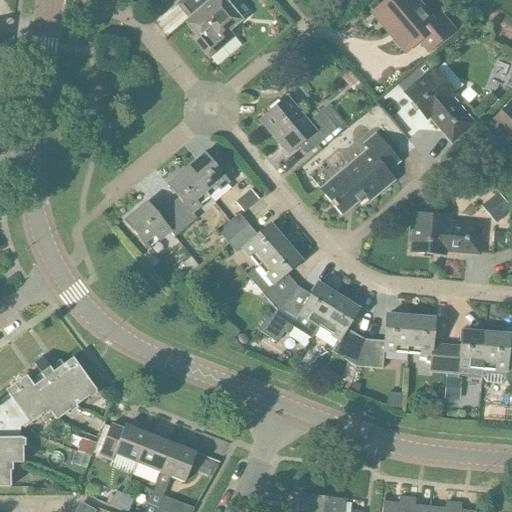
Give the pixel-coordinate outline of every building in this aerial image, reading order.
[(188,20),(185,23),(195,34),(191,37),(209,58),(227,44),(222,37),(229,31),(235,26),(242,21),(248,15),(248,11),(243,6),(239,6),(233,0),(203,0),(207,4),(188,20)] [(416,0),(388,0),(372,14),(373,15),(375,12),(397,38),(394,40),(405,54),(419,42),(428,53),(454,31),(442,16),(435,22),(416,0)] [(274,20),(273,25),(276,29),(281,30),(285,27),(286,22),(283,18),(278,17),(274,20)] [(115,51),(113,51),(104,50),(103,61),(114,63),(115,51)] [(434,69),(420,81),(405,94),(427,120),(432,116),(444,130),(442,132),(452,143),(467,130),(473,125),(451,99),(456,95),(434,69)] [(312,151),(337,130),(321,112),(307,123),(287,99),(261,121),(289,154),(304,141),(312,151)] [(511,103),(504,110),(490,124),(509,143),(511,139),(511,103)] [(368,150),(320,191),(341,216),(364,197),(369,202),(395,180),(388,172),(400,162),(377,134),(364,145),(368,150)] [(206,157),(205,155),(187,171),(210,198),(228,183),(227,181),(231,177),(233,173),(231,168),(215,150),(206,157)] [(192,213),(210,198),(187,171),(168,186),(179,199),(168,208),(186,228),(197,219),(192,213)] [(498,194),(481,208),(495,225),(511,211),(511,210),(505,202),(498,194)] [(175,238),(186,228),(168,208),(157,217),(147,204),(125,222),(148,250),(164,237),(169,232),(175,238)] [(239,215),(224,228),(218,232),(227,243),(248,225),(239,215)] [(464,253),(479,255),(481,227),(448,224),(448,218),(414,215),(411,253),(445,256),(446,249),(465,251),(464,253)] [(243,249),(258,267),(285,244),(270,226),(257,236),(248,225),(227,243),(236,254),(243,249)] [(492,233),(491,243),(505,244),(506,234),(492,233)] [(247,276),(277,311),(297,287),(286,275),(301,262),(285,244),(258,267),(247,276)] [(297,287),(277,311),(259,332),(277,343),(284,332),(288,335),(292,328),(312,340),(319,328),(338,297),(318,285),(311,296),(297,287)] [(356,367),(364,340),(346,330),(358,310),(338,297),(319,328),(339,340),(331,353),(347,362),(342,382),(352,385),(356,367)] [(384,352),(407,354),(410,318),(386,316),(384,342),(364,341),(364,340),(356,367),(382,370),(384,352)] [(429,374),(444,375),(446,347),(432,346),(434,320),(410,318),(407,354),(431,355),(429,374)] [(459,368),(482,370),(485,334),(461,332),(460,349),(446,347),(444,375),(446,375),(443,401),(459,402),(461,381),(458,381),(459,368)] [(511,391),(511,390),(511,352),(508,353),(509,336),(485,334),(482,370),(481,379),(486,384),(500,385),(505,380),(511,391)] [(237,340),(237,342),(237,345),(239,347),(242,348),(245,347),(247,346),(248,344),(249,342),(248,339),(247,337),(245,336),(243,335),(240,336),(238,338),(237,340)] [(56,421),(81,404),(97,392),(73,359),(53,373),(43,358),(34,365),(44,379),(34,387),(26,376),(6,391),(8,395),(0,401),(0,487),(11,488),(10,464),(23,464),(23,439),(20,439),(20,428),(28,422),(30,425),(49,411),(56,421)] [(352,385),(349,394),(357,397),(360,387),(352,385)] [(113,455),(137,464),(148,435),(125,426),(123,431),(111,425),(98,457),(110,462),(113,455)] [(172,444),(148,435),(137,464),(160,474),(172,444)] [(172,444),(160,474),(157,483),(145,511),(189,511),(161,501),(170,478),(184,483),(196,454),(172,444)] [(96,489),(93,499),(100,502),(103,492),(96,489)] [(104,504),(119,510),(124,495),(116,492),(114,497),(107,494),(104,504)] [(129,511),(134,499),(124,495),(119,510),(124,511),(129,511)] [(342,511),(344,500),(297,495),(296,503),(303,504),(302,511),(342,511)] [(399,505),(383,504),(382,511),(405,511),(407,499),(400,498),(399,505)] [(407,499),(405,511),(429,511),(430,509),(415,507),(415,500),(407,499)]
